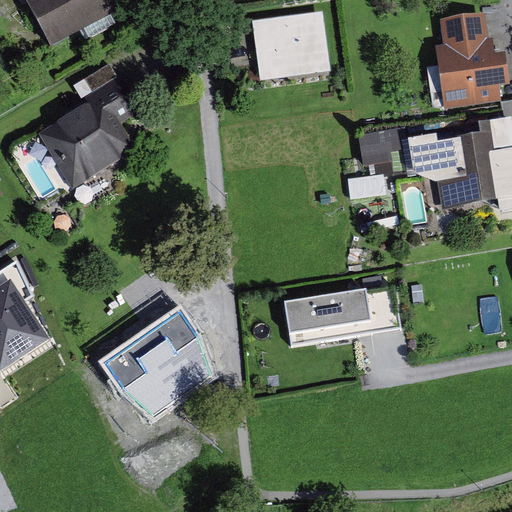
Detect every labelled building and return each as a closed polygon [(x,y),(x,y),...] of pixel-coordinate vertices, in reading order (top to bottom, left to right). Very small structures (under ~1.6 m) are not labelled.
[(105,0),(28,0),(54,49),(114,17),(105,0)] [(329,13),(253,23),(262,88),(337,78),(329,13)] [(491,14),(447,21),(450,47),(442,48),(451,110),(504,103),(491,14)] [(94,106),(41,135),(74,194),(143,156),(126,123),(143,113),(125,81),(90,100),(94,106)] [(511,121),(484,126),(485,137),(442,144),(441,137),(411,142),(417,177),(441,173),(448,211),(502,202),(504,214),(511,212),(511,121)] [(363,134),(366,166),(385,165),(382,133),(363,134)] [(388,176),(352,178),(353,198),(389,196),(388,176)] [(15,287),(0,297),(0,367),(8,379),(56,347),(15,287)] [(401,290),(288,306),(294,349),(407,333),(401,290)]
